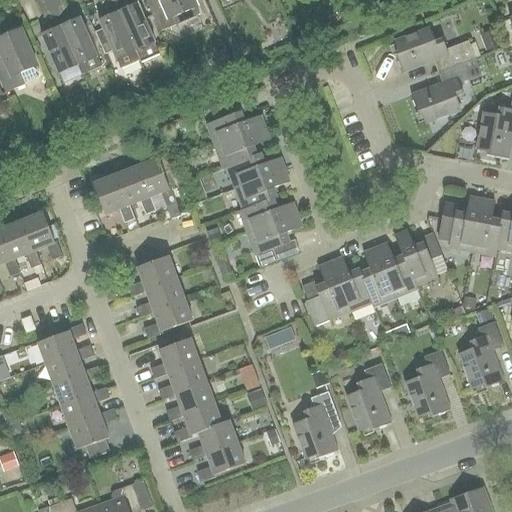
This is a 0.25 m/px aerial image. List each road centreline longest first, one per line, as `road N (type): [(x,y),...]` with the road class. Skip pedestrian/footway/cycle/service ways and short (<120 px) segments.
road 1 (residential): [(319,245),(269,99),(338,67),(374,133),(435,174)]
road 2 (residential): [(173,511),(86,275)]
road 3 (residential): [(511,430),(292,511)]
road 4 (residential): [(319,245),(369,231),(412,204),(435,174)]
